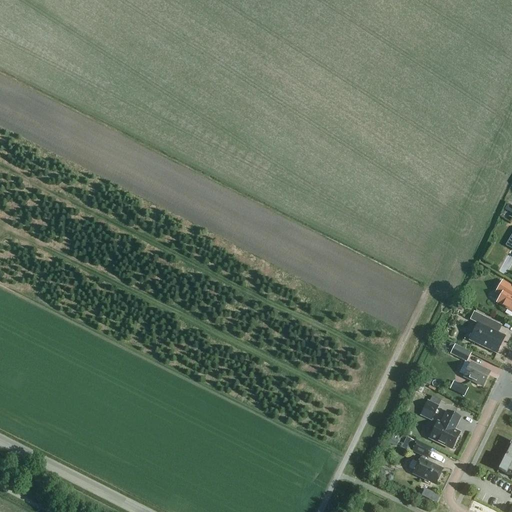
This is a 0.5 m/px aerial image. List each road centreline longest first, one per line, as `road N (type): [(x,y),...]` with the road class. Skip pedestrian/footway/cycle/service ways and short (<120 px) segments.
road 1 (track): [(320,511),(424,295)]
road 2 (tertiary): [(143,511),(0,440)]
road 3 (residential): [(462,511),(453,507),(451,485),(500,387)]
